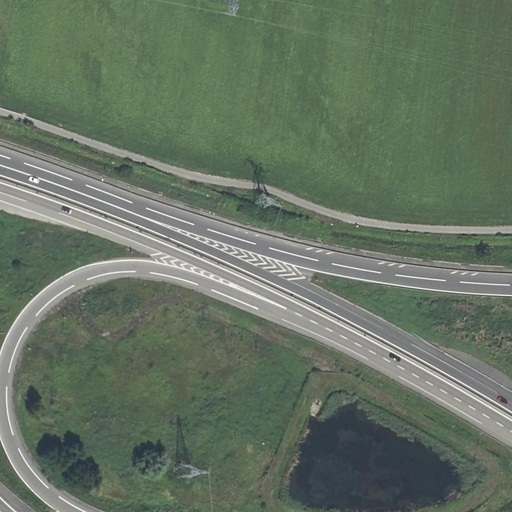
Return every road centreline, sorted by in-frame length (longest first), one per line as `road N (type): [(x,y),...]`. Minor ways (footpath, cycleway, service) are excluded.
road 1 (trunk): [(511,407),(287,285),(0,167)]
road 2 (trunk): [(69,511),(22,469),(5,434),(0,391),(24,320),(61,285),(112,266),(144,266),(331,326)]
road 3 (trunk): [(511,291),(390,280),(263,252),(0,163)]
road 4 (trunk): [(0,188),(202,264),(331,326)]
road 5 (trunk): [(331,326),(511,426)]
